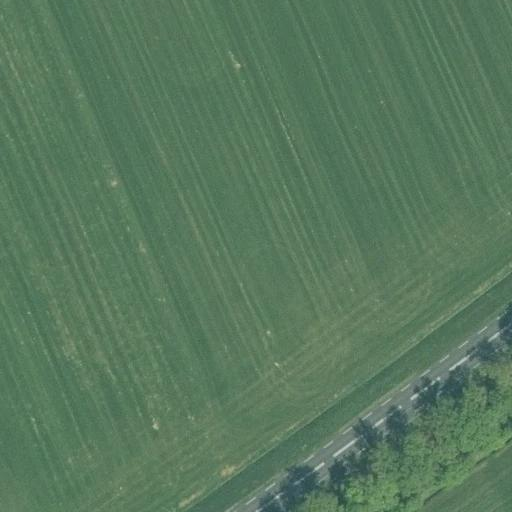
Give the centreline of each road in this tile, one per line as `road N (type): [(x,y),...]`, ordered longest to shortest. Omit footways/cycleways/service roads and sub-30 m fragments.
road 1 (primary): [(511,322),(257,511)]
road 2 (track): [(379,511),(511,413)]
